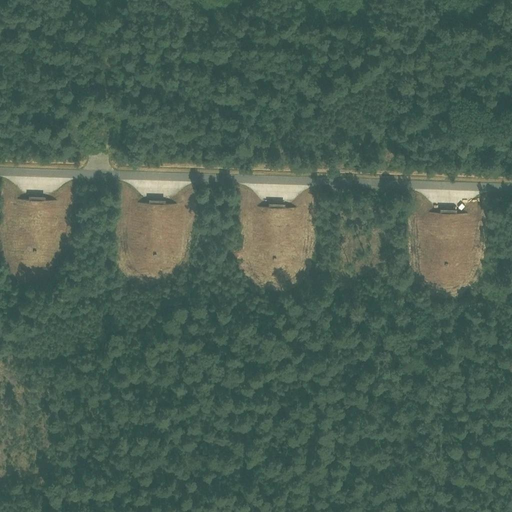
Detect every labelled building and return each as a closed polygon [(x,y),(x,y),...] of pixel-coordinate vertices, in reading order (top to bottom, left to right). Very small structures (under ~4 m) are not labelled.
[(475,0),(433,0),(433,10),(476,12),(475,0)] [(54,202),(12,201),(10,271),(52,272),(54,202)] [(175,207),(133,205),(131,276),(173,277),(175,207)] [(298,210),(256,209),(253,279),(296,281),(298,210)] [(467,213),(425,212),(423,282),(465,283),(467,213)]
